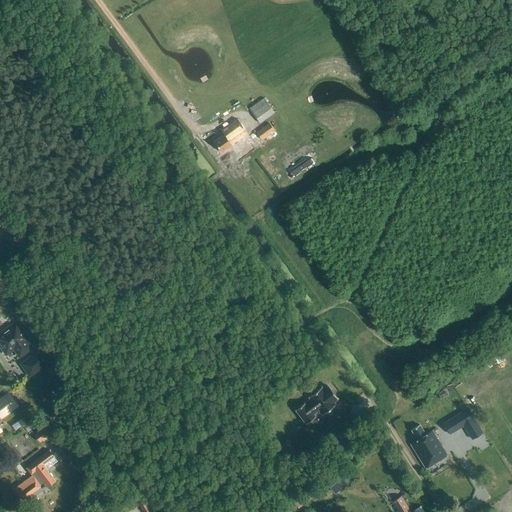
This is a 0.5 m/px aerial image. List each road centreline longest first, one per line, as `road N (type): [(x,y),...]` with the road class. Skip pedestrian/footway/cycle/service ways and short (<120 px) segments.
road 1 (track): [(77,0),(341,369)]
road 2 (track): [(242,114),(193,129),(94,0)]
road 3 (track): [(441,511),(341,369)]
